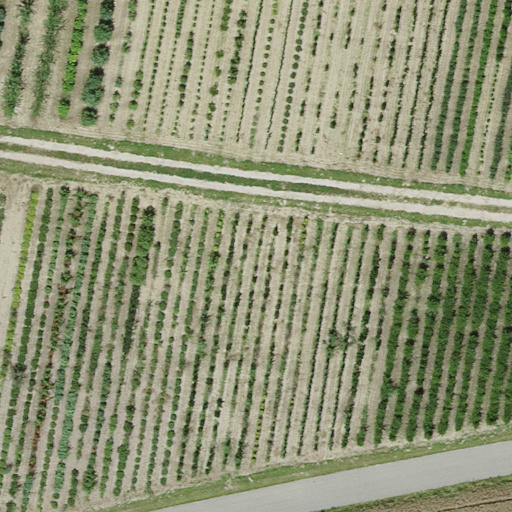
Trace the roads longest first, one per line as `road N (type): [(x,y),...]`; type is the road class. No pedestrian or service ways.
road 1 (track): [(0,134),(511,207)]
road 2 (unclassified): [(511,462),(231,511)]
